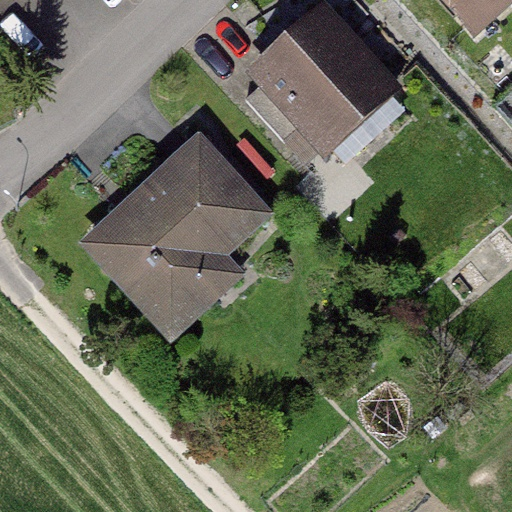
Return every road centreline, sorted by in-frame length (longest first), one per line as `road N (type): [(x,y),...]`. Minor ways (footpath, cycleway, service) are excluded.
road 1 (track): [(0,262),(231,511)]
road 2 (residential): [(0,166),(187,0)]
